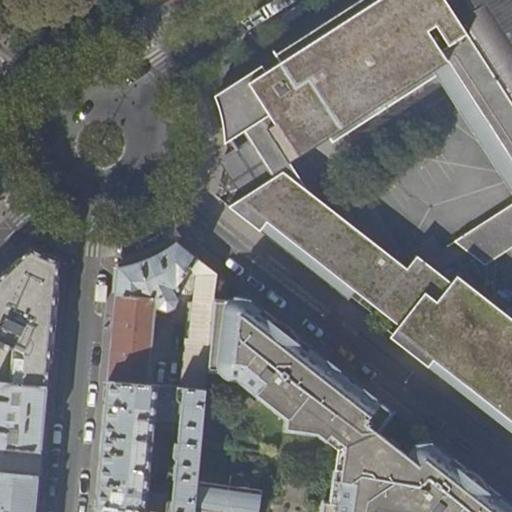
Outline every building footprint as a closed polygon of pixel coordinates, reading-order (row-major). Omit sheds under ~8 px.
[(511,102),(445,0),(363,0),(286,51),(215,96),(220,109),(225,130),(225,137),(225,144),(242,133),(255,155),(272,180),(230,208),(262,232),(319,278),(354,305),(378,323),(408,347),(425,360),(511,429),(511,318),(461,278),(455,286),(422,260),(408,278),(381,258),(384,254),(324,207),(323,210),(288,160),(328,135),(336,147),(438,79),(511,190),(511,210),(457,242),(486,265),(511,248),(511,102)] [(511,0),(445,0),(511,102),(511,0)] [(113,324),(108,381),(150,384),(157,306),(161,307),(168,310),(176,306),(178,298),(174,291),(181,289),(179,285),(191,270),(197,274),(195,302),(190,301),(182,386),(206,388),(208,366),(216,300),(219,275),(207,266),(177,242),(171,247),(161,252),(149,258),(145,260),(140,262),(129,265),(118,267),(113,324)] [(0,279),(0,382),(47,386),(48,379),(59,262),(44,254),(33,248),(0,279)] [(378,432),(393,412),(342,371),(257,305),(248,298),(243,297),(239,297),(234,297),(229,300),(216,300),(208,366),(223,367),(232,373),(242,377),(293,415),(291,425),(322,431),(332,439),(336,434),(349,444),(346,468),(339,466),(333,500),(326,499),(323,511),(511,511),(511,504),(501,496),(435,444),(431,443),(429,442),(427,442),(424,442),(421,443),(418,443),(417,444),(415,445),(413,447),(407,455),(378,432)] [(206,388),(182,386),(150,384),(108,381),(101,459),(96,507),(161,511),(194,511),(198,477),(207,388),(206,388)] [(44,419),(47,386),(0,382),(0,447),(41,452),(44,419)] [(40,465),(41,452),(0,447),(0,473),(39,476),(40,465)] [(35,511),(36,511),(39,476),(0,473),(0,511),(35,511)] [(259,511),(263,487),(198,477),(194,511),(259,511)]
